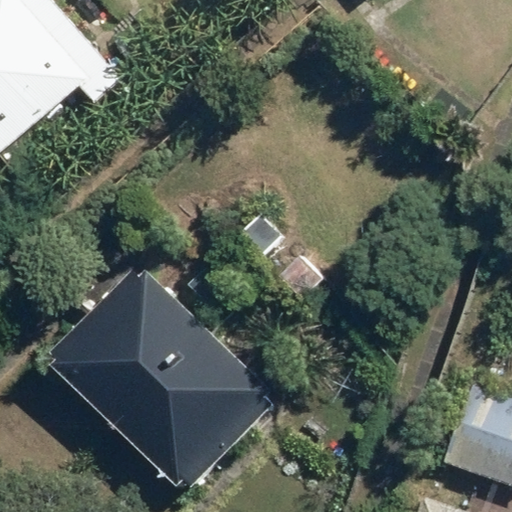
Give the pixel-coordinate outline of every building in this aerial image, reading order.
[(8,0),(0,0),(0,150),(80,79),(8,0)] [(278,272),(306,307),(338,282),(310,247),(278,272)] [(60,361),(55,366),(181,488),(187,482),(194,488),(276,404),(267,395),(272,390),(148,270),(141,277),(135,271),(53,355),(60,361)] [(511,390),(483,381),(455,461),(511,481),(511,390)] [(484,511),(435,496),(429,511),(484,511)]
